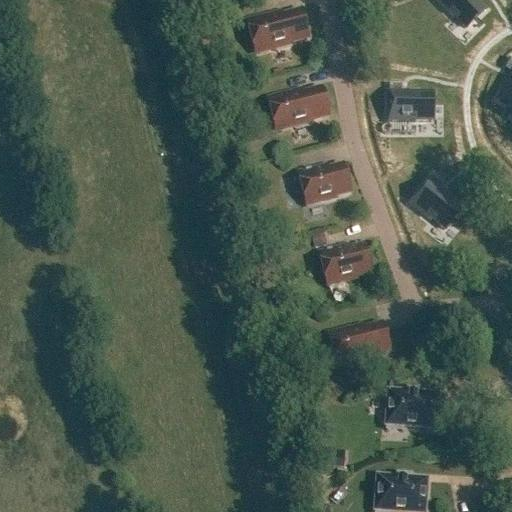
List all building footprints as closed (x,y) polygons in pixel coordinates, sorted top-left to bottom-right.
[(433,0),(464,30),(483,11),(484,12),(485,11),(473,0),(433,0)] [(226,8),(204,13),(208,28),(229,23),(226,8)] [(279,14),(247,22),(255,54),(288,46),(288,44),(306,40),(300,15),(280,20),(279,14)] [(511,76),(497,102),(498,103),(498,102),(511,109),(511,61),(504,72),(511,76)] [(387,95),(387,123),(391,123),(414,124),(430,124),(430,97),(431,97),(431,95),(401,95),(401,87),(388,87),(388,95),(387,95)] [(300,91),(267,100),(275,132),(308,123),(308,122),(326,117),(320,93),(301,98),(300,91)] [(324,167),(298,174),(306,206),(333,199),(333,198),(348,194),(341,170),(326,174),(324,167)] [(427,183),(409,205),(443,232),(460,211),(461,212),(461,211),(438,192),(443,185),(433,177),(428,184),(427,183)] [(322,236),(310,239),(313,249),(325,246),(322,236)] [(345,248),(318,254),(327,286),(354,279),(354,278),(368,274),(362,250),(347,254),(345,248)] [(360,327),(328,335),(336,367),(369,359),(369,357),(387,353),(381,328),(362,333),(360,327)] [(388,395),(386,428),(434,431),(436,398),(388,395)] [(326,456),(325,469),(341,470),(342,458),(326,456)] [(377,479),(374,511),(422,511),(425,482),(377,479)]
